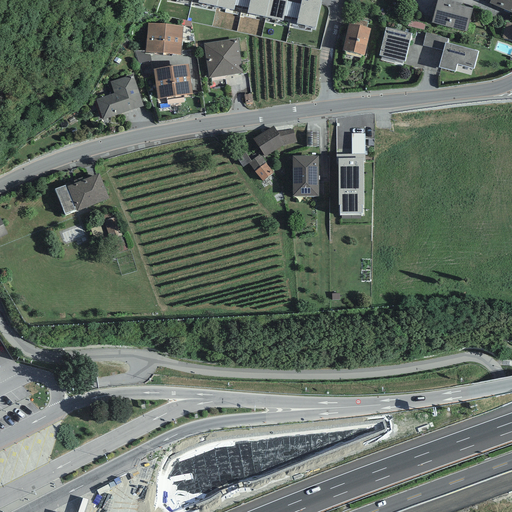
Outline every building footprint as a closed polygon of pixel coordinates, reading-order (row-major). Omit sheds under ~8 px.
[(217,0),(216,7),(234,11),(236,0),(217,0)] [(266,17),(269,0),(249,0),(247,13),(266,17)] [(269,0),(266,17),(283,21),(287,0),(269,0)] [(321,0),(319,0),(307,0),(307,1),(301,0),(296,23),(315,28),(321,0)] [(461,5),(441,0),(438,0),(432,24),(467,33),(472,10),(460,8),(461,5)] [(511,0),(492,0),(490,5),(511,14),(511,0)] [(425,25),(409,21),(408,27),(423,31),(425,25)] [(511,25),(507,23),(502,39),(511,42),(511,25)] [(183,28),(148,25),(146,55),(180,58),(183,28)] [(371,31),(349,26),(343,52),(364,58),(371,31)] [(412,36),(386,30),(379,57),(405,63),(412,36)] [(426,34),(423,46),(444,52),(445,45),(447,45),(449,40),(426,34)] [(237,40),(204,45),(209,80),(242,75),(237,40)] [(447,45),(445,45),(444,52),(439,70),(456,75),(458,67),(474,72),(479,54),(447,45)] [(188,67),(154,72),(158,101),(192,96),(188,67)] [(133,76),(110,83),(114,95),(96,101),(103,121),(143,108),(133,76)] [(363,124),(353,124),(353,141),(363,141),(363,124)] [(273,127),(253,140),(265,158),(285,146),(276,133),(273,127)] [(293,130),(276,133),(285,146),(296,143),(293,130)] [(359,150),(336,150),(336,154),(330,154),(330,182),(354,182),(354,177),(359,177),(359,150)] [(273,175),(259,156),(249,164),(263,183),(273,175)] [(318,158),(293,158),(293,199),(318,199),(318,158)] [(99,176),(67,189),(77,213),(109,200),(99,176)] [(75,212),(65,187),(54,191),(65,216),(75,212)] [(102,216),(104,222),(116,219),(114,212),(102,216)] [(116,219),(104,222),(110,240),(113,239),(118,254),(127,251),(116,219)]
